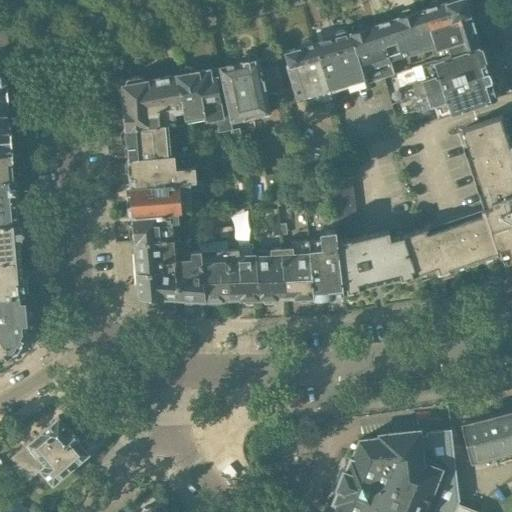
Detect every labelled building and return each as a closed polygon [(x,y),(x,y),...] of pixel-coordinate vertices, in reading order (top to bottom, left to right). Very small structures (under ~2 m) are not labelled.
[(440,58),(480,45),(464,0),(453,0),(441,4),(440,2),(437,0),(434,0),(428,2),(428,7),(428,8),(423,10),(428,25),(440,58)] [(423,10),(418,12),(417,10),(413,11),(413,10),(409,7),(401,10),(400,15),(392,18),(392,20),(378,24),(389,55),(408,49),(409,54),(431,46),(435,60),(440,58),(428,25),(423,10)] [(352,30),(350,31),(362,67),(363,70),(367,82),(395,73),(389,55),(378,24),(369,27),(368,25),(365,26),(361,23),(353,26),(352,30)] [(363,70),(362,67),(350,31),(347,32),(344,29),(336,32),(334,36),(315,41),(328,82),(329,86),(346,81),(348,88),(367,82),(363,70)] [(328,82),(315,41),(313,42),(310,39),(301,42),(300,46),(285,51),(288,61),(286,61),(299,101),(314,96),(314,94),(330,89),(329,86),(328,82)] [(415,96),(419,95),(488,72),(485,63),(490,57),(487,47),(480,46),(480,45),(440,58),(435,60),(414,67),(418,80),(411,82),(415,96)] [(252,52),(243,54),(240,59),(241,63),(219,67),(227,105),(229,117),(255,112),(257,114),(265,112),(269,109),(270,109),(266,92),(270,91),(277,93),(281,106),(287,104),(276,61),(260,64),(258,56),(257,56),(252,52)] [(231,127),(229,117),(227,105),(222,106),(216,76),(211,77),(209,69),(197,71),(197,70),(191,65),(182,67),(178,73),(178,74),(184,110),(186,117),(204,114),(205,120),(217,118),(219,130),(231,127)] [(491,81),(488,72),(419,95),(421,99),(429,97),(432,106),(435,105),(439,119),(496,100),(500,94),(497,85),(491,81)] [(176,111),(184,110),(178,74),(146,80),(139,75),(128,77),(124,83),(123,84),(126,127),(172,123),(178,123),(176,111)] [(0,124),(9,124),(7,99),(8,99),(7,82),(6,82),(0,77),(0,124)] [(511,145),(502,115),(462,128),(488,206),(481,208),(483,213),(426,232),(424,227),(403,235),(404,236),(407,245),(417,274),(436,268),(438,273),(498,253),(496,248),(508,244),(511,257),(511,256),(511,145)] [(126,127),(129,157),(174,153),(172,123),(126,127)] [(0,153),(13,152),(11,124),(9,124),(0,124),(0,153)] [(244,150),(240,128),(233,129),(237,151),(244,150)] [(345,158),(340,150),(326,157),(330,166),(345,158)] [(0,181),(15,181),(13,162),(14,162),(13,152),(0,153),(0,181)] [(131,175),(131,185),(201,180),(202,180),(201,165),(182,166),(180,153),(174,153),(129,157),(124,162),(126,172),(131,175)] [(345,158),(330,166),(329,167),(329,174),(352,172),(350,156),(345,158)] [(354,184),(352,172),(329,174),(331,186),(354,184)] [(201,180),(131,185),(133,210),(133,215),(178,211),(192,210),(190,191),(202,190),(201,180)] [(0,222),(19,221),(18,204),(17,204),(16,181),(15,181),(0,181),(0,222)] [(332,199),(355,196),(354,184),(331,186),(332,199)] [(357,208),(355,196),(332,199),(334,211),(357,208)] [(335,223),(359,220),(357,208),(334,211),(335,223)] [(130,220),(128,223),(129,232),(131,236),(134,236),(134,240),(173,237),(172,222),(179,221),(178,211),(133,215),(134,220),(133,220),(130,220)] [(279,217),(272,218),(273,235),(281,234),(280,223),(279,217)] [(25,224),(19,225),(19,221),(0,222),(0,258),(23,257),(22,236),(26,236),(25,224)] [(338,247),(337,241),(335,228),(320,229),(320,239),(308,240),(309,251),(312,296),(343,292),(339,260),(338,247)] [(350,239),(350,238),(337,241),(338,247),(339,260),(343,292),(362,287),(362,286),(397,278),(397,279),(417,274),(407,245),(404,236),(390,239),(388,230),(350,239)] [(135,249),(133,251),(133,256),(135,257),(136,260),(134,262),(134,267),(137,270),(159,269),(158,260),(175,259),(173,237),(134,240),(135,249)] [(291,246),(281,247),(284,296),(312,296),(309,251),(308,240),(291,241),(291,246)] [(227,241),(199,242),(199,249),(203,297),(230,297),(227,249),(227,241)] [(270,253),(254,254),(257,296),(284,296),(281,247),(270,248),(270,253)] [(239,248),(227,249),(230,297),(257,296),(254,254),(254,253),(239,254),(239,248)] [(191,257),(175,259),(177,294),(178,294),(178,295),(178,297),(182,300),(190,300),(194,298),(194,296),(203,297),(199,249),(190,250),(191,257)] [(27,293),(26,290),(31,289),(30,277),(25,277),(25,273),(24,273),(23,257),(0,258),(0,295),(26,293),(27,293)] [(137,272),(135,274),(135,279),(137,280),(138,289),(177,294),(175,259),(158,260),(159,269),(137,270),(137,272)] [(0,295),(0,328),(14,352),(20,348),(29,329),(27,299),(26,293),(0,295)] [(0,360),(14,352),(0,328),(0,360)] [(511,408),(460,423),(470,459),(511,447),(511,408)] [(85,430),(77,437),(58,415),(12,455),(29,476),(39,467),(53,484),(90,452),(89,451),(97,444),(85,430)] [(453,511),(456,506),(458,502),(459,500),(451,428),(420,432),(419,427),(380,432),(380,435),(359,438),(352,457),(351,456),(346,467),(344,466),(335,488),(338,489),(333,501),(335,501),(330,511),(453,511)] [(0,503),(10,511),(24,511),(27,509),(8,494),(0,500),(0,503)] [(458,502),(456,506),(453,511),(479,511),(479,510),(458,502)]
